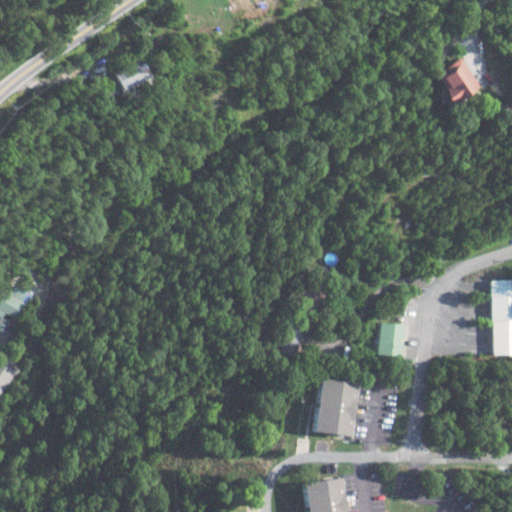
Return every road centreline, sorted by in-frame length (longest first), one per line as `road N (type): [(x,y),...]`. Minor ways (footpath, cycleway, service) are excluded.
road 1 (residential): [(266,511),(273,469),(306,456),(511,454)]
road 2 (residential): [(511,251),(475,263),(440,288),(430,309),(413,455)]
road 3 (tertiary): [(0,93),(125,0)]
